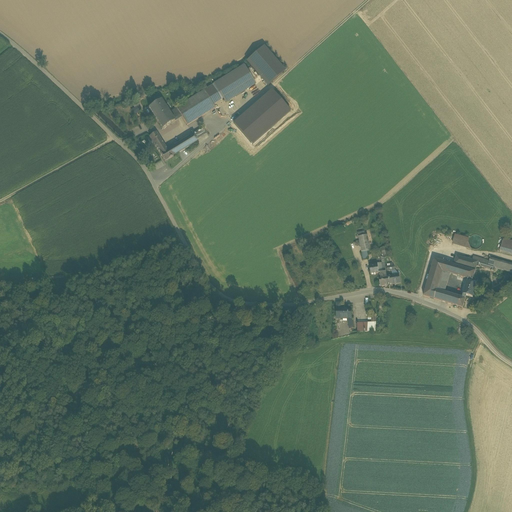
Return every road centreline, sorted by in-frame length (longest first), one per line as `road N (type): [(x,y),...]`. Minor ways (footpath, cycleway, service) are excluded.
road 1 (residential): [(511,364),(458,317),(403,293),(299,304),(236,303),(213,290),(143,166),(0,34)]
road 2 (track): [(198,270),(0,367)]
road 3 (track): [(482,336),(465,378),(477,477),(469,511)]
road 4 (track): [(263,93),(368,0)]
